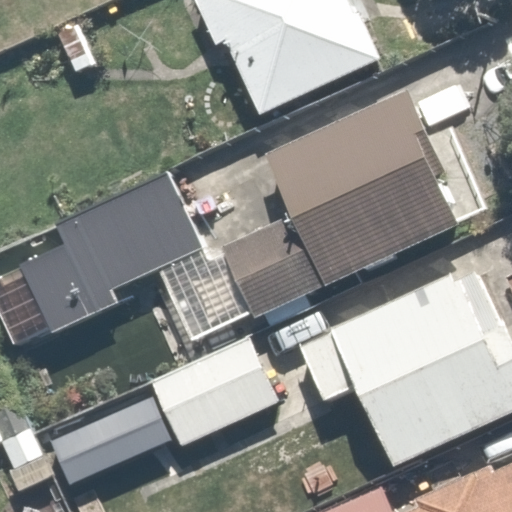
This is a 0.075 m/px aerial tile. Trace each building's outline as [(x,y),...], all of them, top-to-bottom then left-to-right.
[(358,0),(198,0),(219,45),(231,40),(266,115),(386,59),(358,0)] [(296,219),(228,249),(259,320),(463,229),(441,179),(453,174),(415,90),(267,156),(296,219)] [(120,303),(114,291),(208,248),(175,174),(62,225),(72,247),(27,267),(57,332),(120,303)] [(362,387),(399,467),(511,416),(511,338),(481,272),(458,283),(456,277),(303,347),(329,403),(362,387)] [(255,340),(157,383),(186,447),(283,403),(255,340)] [(27,426),(0,439),(0,444),(14,472),(5,477),(14,496),(53,477),(27,426)] [(414,511),(511,511),(511,467),(498,474),(495,468),(421,502),(424,508),(414,511)] [(388,511),(380,493),(338,511),(388,511)]
